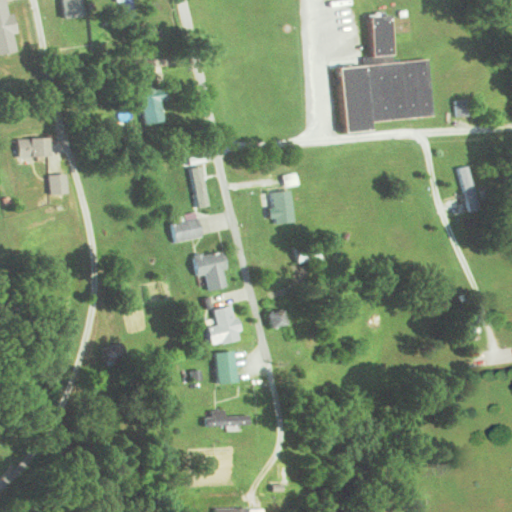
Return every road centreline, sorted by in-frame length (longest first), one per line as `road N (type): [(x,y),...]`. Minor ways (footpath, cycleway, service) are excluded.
road 1 (residential): [(274,383),(181,0)]
road 2 (residential): [(72,174),(29,0)]
